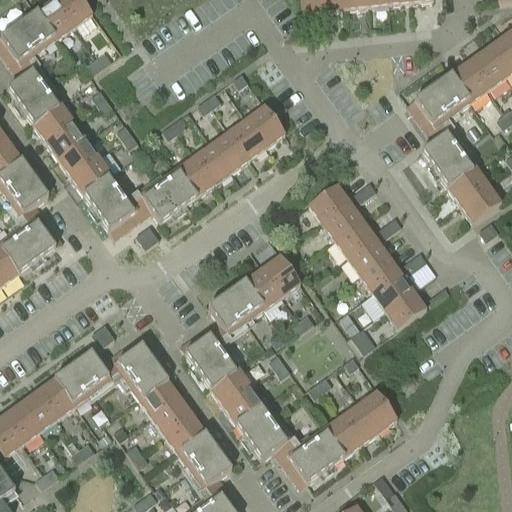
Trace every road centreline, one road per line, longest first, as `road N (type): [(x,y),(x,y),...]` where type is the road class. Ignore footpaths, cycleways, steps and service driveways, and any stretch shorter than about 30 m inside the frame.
road 1 (residential): [(322,511),(422,443),(459,355),(511,317)]
road 2 (residential): [(139,286),(348,140)]
road 3 (residential): [(511,310),(475,259),(449,278),(358,153)]
road 4 (residential): [(298,72),(326,58),(442,45),(465,23),(463,0)]
road 5 (residential): [(298,72),(253,8),(154,76)]
road 6 (residential): [(0,355),(110,278)]
